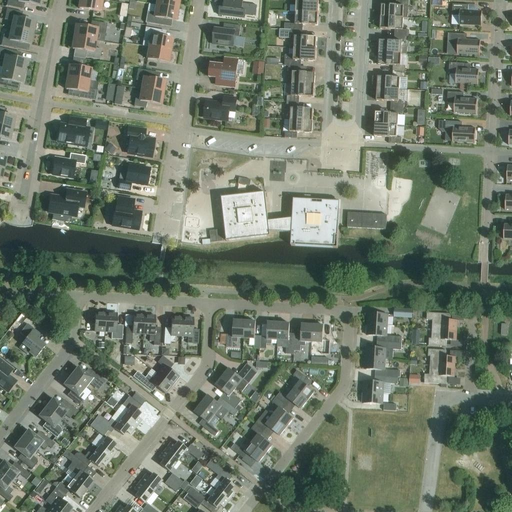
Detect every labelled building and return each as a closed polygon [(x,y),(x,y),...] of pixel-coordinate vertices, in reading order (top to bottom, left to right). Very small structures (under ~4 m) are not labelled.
[(39,7),(40,0),(8,0),(7,6),(24,10),(25,4),(39,7)] [(100,13),(102,0),(99,0),(80,0),(79,9),(100,13)] [(157,0),(157,6),(178,9),(179,0),(157,0)] [(215,0),(215,3),(224,4),(223,8),(219,8),(219,15),(245,18),(245,15),(255,16),(257,7),(243,5),(243,0),(215,0)] [(296,13),(318,14),(319,2),(304,1),(304,0),(290,0),(290,5),(296,5),(296,13)] [(381,17),(403,18),(408,19),(409,0),(405,0),(396,0),(396,6),(382,5),(381,17)] [(481,27),(482,11),(482,12),(468,11),(469,5),(453,4),(452,16),(459,16),(459,25),(460,25),(481,26),(481,27)] [(148,12),(146,23),(161,26),(162,19),(172,21),(176,22),(178,9),(157,6),(156,13),(148,12)] [(12,29),(33,34),(36,22),(22,19),(23,13),(7,9),(5,20),(14,22),(12,29)] [(318,14),(296,13),(295,24),(291,24),(291,30),(303,31),(303,25),(318,26),(318,14)] [(395,36),(407,37),(409,37),(409,31),(403,30),(403,18),(381,17),(380,29),(395,30),(395,36)] [(75,38),(96,41),(97,34),(106,35),(107,24),(92,22),(91,28),(77,25),(75,38)] [(228,31),(213,29),(212,38),(214,38),(213,45),(233,47),(235,37),(240,38),(241,26),(229,25),(228,31)] [(173,39),(161,37),(162,31),(146,28),(142,46),(149,48),(171,51),(173,39)] [(33,34),(12,29),(10,36),(4,35),(2,46),(17,49),(18,43),(30,46),(33,34)] [(295,37),(294,48),(317,50),(317,38),(303,37),(303,31),(291,30),(280,30),(279,38),(290,38),(290,36),(295,37)] [(479,56),(480,56),(481,41),(480,41),(467,41),(467,35),(451,34),(451,45),(458,45),(457,55),(458,55),(458,54),(479,55),(479,56)] [(407,37),(395,36),(394,42),(380,41),(379,53),(402,54),(402,47),(406,47),(407,37)] [(96,41),(75,38),(73,50),(87,52),(86,58),(100,60),(102,50),(95,48),(96,41)] [(0,59),(5,61),(4,68),(24,73),(27,61),(13,58),(15,52),(0,48),(0,59)] [(171,51),(149,48),(147,60),(168,64),(171,51)] [(317,50),(294,48),(294,56),(285,55),(285,66),(289,66),(301,67),(301,61),(316,62),(317,50)] [(393,66),(393,72),(405,72),(405,66),(401,66),(402,54),(379,53),(378,65),(393,66)] [(235,89),(239,60),(225,58),(224,65),(211,64),(209,78),(222,79),(221,87),(235,89)] [(265,63),(254,62),(253,75),(263,76),(265,63)] [(450,63),(449,74),(453,74),(453,84),(456,84),(456,83),(478,85),(479,70),(478,70),(478,71),(465,70),(466,64),(450,63)] [(68,78),(89,81),(91,69),(70,66),(68,78)] [(301,67),(289,66),(288,72),(293,73),(292,84),(315,86),(315,73),(301,73),(301,67)] [(22,85),(24,73),(4,68),(2,76),(0,75),(0,85),(7,87),(8,82),(22,85)] [(143,82),(142,90),(163,93),(165,81),(151,79),(152,72),(138,70),(136,81),(143,82)] [(378,77),(377,89),(400,90),(400,78),(405,79),(405,72),(393,72),(393,78),(378,77)] [(88,89),(89,81),(68,78),(66,90),(80,92),(79,98),(95,101),(97,90),(88,89)] [(287,96),(287,102),(299,103),(299,97),(314,98),(315,86),(292,84),(292,96),(287,96)] [(391,102),(391,108),(403,108),(404,102),(399,102),(400,90),(377,89),(377,101),(391,102)] [(163,93),(142,90),(141,97),(136,96),(134,107),(146,109),(147,103),(161,105),(163,93)] [(448,92),(447,103),(455,104),(454,113),(455,113),(476,114),(476,115),(477,115),(477,99),(477,100),(464,99),(464,93),(448,92)] [(237,99),(225,98),(224,104),(207,102),(204,118),(228,121),(230,112),(236,112),(237,99)] [(261,107),(262,98),(253,98),(253,106),(261,107)] [(291,108),(290,120),(313,122),(314,109),(299,109),(299,103),(287,102),(287,108),(291,108)] [(0,126),(12,129),(15,117),(6,115),(7,109),(0,107),(0,126)] [(403,108),(391,108),(391,114),(376,113),(375,125),(398,126),(399,114),(403,114),(403,108)] [(85,129),(86,121),(69,118),(68,126),(60,125),(57,143),(83,147),(86,129),(85,129)] [(313,122),(290,120),(290,132),(285,132),(285,138),(297,139),(298,133),(312,134),(313,122)] [(475,144),(476,129),(475,129),(462,128),(462,122),(446,122),(446,133),(453,133),(453,143),(453,142),(474,143),(474,144),(475,144)] [(398,126),(375,125),(375,137),(389,138),(389,144),(401,144),(402,138),(397,138),(398,126)] [(0,126),(0,141),(0,139),(10,141),(12,129),(0,126)] [(152,158),(155,141),(141,138),(142,129),(128,127),(126,138),(130,139),(127,154),(152,158)] [(109,146),(105,151),(110,155),(114,151),(109,146)] [(84,165),(85,157),(71,155),(70,162),(55,159),(52,175),(73,178),(75,163),(84,165)] [(122,166),(120,180),(119,181),(116,180),(115,188),(130,191),(131,183),(147,186),(150,170),(129,166),(128,167),(122,166)] [(251,180),(239,178),(238,183),(250,186),(251,180)] [(84,208),(86,193),(67,190),(66,198),(51,196),(48,213),(76,217),(78,207),(84,208)] [(269,221),(268,215),(265,193),(222,198),(227,241),(270,236),(270,232),(277,231),(292,232),(291,246),(338,248),(340,202),(294,200),(293,219),(269,221)] [(139,230),(141,213),(133,212),(134,201),(117,198),(116,209),(115,209),(112,226),(139,230)] [(386,230),(387,216),(349,213),(348,228),(386,230)] [(412,318),(413,310),(395,309),(394,317),(412,318)] [(94,332),(105,333),(106,313),(95,313),(94,332)] [(117,314),(106,313),(105,333),(112,333),(111,340),(122,340),(123,328),(117,328),(117,314)] [(432,330),(457,331),(458,321),(451,320),(451,314),(427,313),(427,320),(433,321),(432,330)] [(23,314),(18,321),(22,325),(28,318),(23,314)] [(369,314),(368,325),(387,326),(388,315),(369,314)] [(143,335),(144,316),(133,315),(133,329),(126,328),(125,344),(132,345),(133,334),(143,335)] [(144,316),(143,335),(150,335),(149,342),(154,342),(154,346),(160,346),(161,330),(155,330),(156,316),(144,316)] [(182,337),(183,318),(172,317),(171,331),(165,330),(164,345),(170,345),(170,342),(175,342),(175,337),(182,337)] [(194,318),(183,318),(182,337),(188,337),(188,344),(198,344),(199,332),(193,332),(194,318)] [(244,339),(245,321),(234,321),(233,335),(227,335),(227,347),(233,348),(233,342),(238,342),(238,338),(244,339)] [(256,322),(245,321),(244,339),(250,339),(250,346),(252,346),(251,362),(257,363),(260,363),(261,346),(255,346),(256,322)] [(278,341),(279,323),(268,323),(267,337),(261,337),(261,349),(267,349),(267,344),(272,344),(272,340),(278,341)] [(295,351),(295,339),(289,338),(290,324),(279,323),(278,341),(284,341),(284,345),(287,345),(286,354),(294,355),(295,351)] [(36,358),(45,346),(35,337),(38,333),(27,324),(20,333),(27,339),(22,344),(31,351),(29,353),(36,358)] [(306,342),(312,343),(313,325),(302,324),(301,339),(295,339),(295,351),(307,352),(308,349),(306,346),(306,342)] [(313,325),(312,343),(318,343),(318,347),(322,347),(322,354),(329,355),(330,341),(323,341),(324,326),(313,325)] [(387,326),(368,325),(368,336),(386,337),(387,326)] [(456,341),(457,331),(432,330),(432,339),(429,339),(429,346),(447,346),(447,340),(456,341)] [(366,359),(385,360),(386,349),(367,348),(366,359)] [(430,366),(455,367),(456,357),(446,357),(446,351),(429,350),(428,356),(431,356),(430,366)] [(163,367),(157,374),(172,386),(179,377),(168,368),(172,364),(163,356),(158,363),(163,367)] [(7,374),(11,368),(0,359),(0,387),(8,393),(17,382),(7,374)] [(385,360),(366,359),(366,370),(384,371),(385,360)] [(242,392),(246,388),(258,373),(248,365),(239,376),(230,369),(223,377),(237,388),(242,392)] [(454,377),(455,367),(430,366),(430,375),(425,375),(424,383),(447,385),(447,377),(454,377)] [(71,376),(86,388),(89,384),(91,385),(94,381),(98,384),(101,379),(92,371),(88,376),(78,367),(71,376)] [(301,381),(294,390),(308,401),(315,392),(303,383),(307,378),(298,371),(294,376),(301,381)] [(165,394),(172,386),(157,374),(153,379),(148,375),(145,378),(137,372),(133,377),(150,391),(154,386),(165,394)] [(86,388),(71,376),(64,385),(74,394),(71,398),(80,406),(84,401),(81,399),(84,394),(82,393),(86,388)] [(237,388),(223,377),(216,386),(229,396),(225,400),(229,404),(236,409),(239,412),(242,408),(239,406),(242,402),(235,397),(236,395),(233,393),(237,388)] [(401,379),(400,387),(408,388),(409,379),(401,379)] [(364,393),(383,394),(384,383),(365,382),(364,393)] [(277,398),(286,405),(290,400),(301,410),(308,401),(294,390),(288,398),(280,393),(277,398)] [(382,405),(383,394),(364,393),(364,404),(382,405)] [(209,395),(202,404),(216,415),(220,410),(223,412),(226,409),(235,416),(239,412),(236,409),(229,404),(225,400),(221,405),(209,395)] [(123,417),(136,428),(142,420),(138,417),(141,413),(138,411),(142,406),(130,397),(123,406),(128,410),(123,417)] [(111,398),(107,403),(112,407),(116,402),(111,398)] [(280,408),(273,417),(287,428),(294,419),(282,410),(286,405),(277,398),(273,402),(280,408)] [(46,408),(61,420),(65,415),(70,419),(73,415),(74,416),(78,411),(67,403),(64,407),(53,399),(46,408)] [(209,423),(216,415),(202,404),(195,413),(207,422),(203,426),(216,437),(220,432),(209,423)] [(54,428),(61,420),(46,408),(39,417),(50,425),(46,430),(57,439),(61,434),(54,428)] [(287,428),(273,417),(266,411),(256,424),(265,432),(269,427),(280,436),(287,428)] [(130,435),(136,428),(123,417),(118,424),(112,419),(109,422),(99,415),(94,420),(108,431),(111,426),(123,436),(126,432),(130,435)] [(104,436),(108,431),(94,420),(90,426),(104,436)] [(265,432),(256,424),(252,429),(259,435),(252,443),(266,454),(273,446),(261,436),(265,432)] [(21,439),(36,451),(40,446),(45,450),(48,446),(51,449),(55,444),(43,434),(39,439),(28,430),(21,439)] [(94,446),(98,449),(111,459),(117,452),(113,449),(116,445),(107,437),(103,442),(100,439),(94,446)] [(32,456),(36,451),(21,439),(14,448),(25,457),(21,461),(32,470),(38,463),(37,459),(32,456)] [(171,443),(165,450),(178,461),(183,454),(187,457),(189,453),(199,461),(204,455),(191,445),(187,449),(178,442),(175,446),(171,443)] [(266,454),(252,443),(245,452),(235,444),(231,449),(244,459),(248,454),(259,463),(266,454)] [(111,459),(98,449),(93,455),(89,452),(85,457),(81,453),(76,454),(74,456),(88,467),(92,462),(98,467),(101,463),(105,467),(111,459)] [(169,472),(178,461),(165,450),(159,458),(163,461),(160,465),(169,472)] [(88,467),(74,456),(71,460),(72,465),(68,469),(76,475),(73,479),(87,490),(94,481),(83,473),(88,467)] [(216,490),(229,501),(235,494),(231,490),(234,486),(228,482),(232,477),(211,460),(206,467),(218,476),(216,479),(221,483),(216,490)] [(4,461),(0,466),(0,472),(12,482),(16,477),(17,478),(21,475),(27,480),(31,475),(18,465),(15,470),(4,461)] [(199,473),(204,477),(208,470),(203,467),(199,473)] [(8,487),(12,482),(0,472),(0,486),(1,487),(0,488),(0,494),(9,502),(13,497),(10,495),(13,491),(8,487)] [(140,482),(153,492),(162,481),(153,474),(150,478),(146,475),(140,482)] [(185,481),(184,483),(172,474),(169,479),(180,488),(184,491),(189,484),(185,481)] [(87,490),(73,479),(69,484),(64,480),(61,484),(60,483),(56,488),(66,495),(69,491),(80,499),(87,490)] [(176,493),(180,488),(169,479),(165,484),(176,493)] [(153,492),(140,482),(134,489),(138,493),(135,497),(145,504),(153,492)] [(62,500),(66,495),(56,488),(46,501),(52,506),(59,511),(69,511),(73,508),(62,500)] [(205,499),(191,488),(187,493),(188,494),(201,504),(205,499)] [(229,501),(216,490),(207,502),(216,509),(219,505),(224,508),(229,501)] [(197,510),(201,504),(188,494),(183,500),(197,510)]
